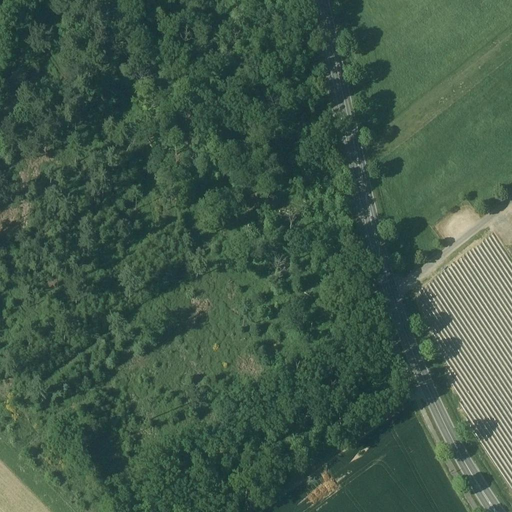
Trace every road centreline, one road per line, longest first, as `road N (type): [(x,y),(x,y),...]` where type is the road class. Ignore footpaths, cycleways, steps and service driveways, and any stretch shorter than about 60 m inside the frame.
road 1 (secondary): [(394,298),(317,0)]
road 2 (secondary): [(495,511),(449,437),(394,298)]
road 3 (residential): [(511,203),(394,298)]
